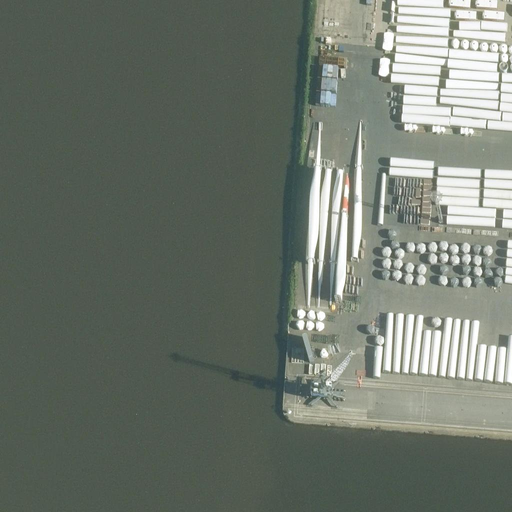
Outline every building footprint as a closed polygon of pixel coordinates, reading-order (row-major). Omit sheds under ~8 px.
[(319,31),(319,43),(350,43),(350,31),(319,31)] [(402,78),(413,79),(414,70),(403,69),(402,78)] [(385,190),(386,209),(398,209),(398,204),(410,204),(410,202),(417,202),(417,205),(423,205),(423,191),(405,191),(405,189),(385,190)] [(353,277),(309,274),(307,320),(350,322),(353,277)] [(305,325),(302,375),(333,377),(335,326),(305,325)]
